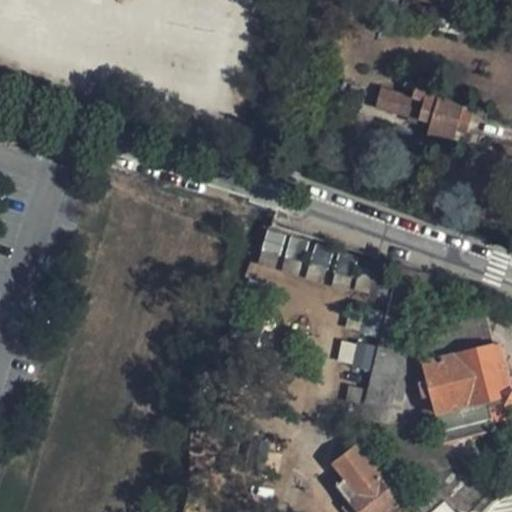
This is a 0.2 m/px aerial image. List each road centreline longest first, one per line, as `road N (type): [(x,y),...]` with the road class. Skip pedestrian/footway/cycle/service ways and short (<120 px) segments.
road 1 (residential): [(0,107),(511,279)]
road 2 (unknown): [(0,169),(29,185),(32,197),(5,298)]
